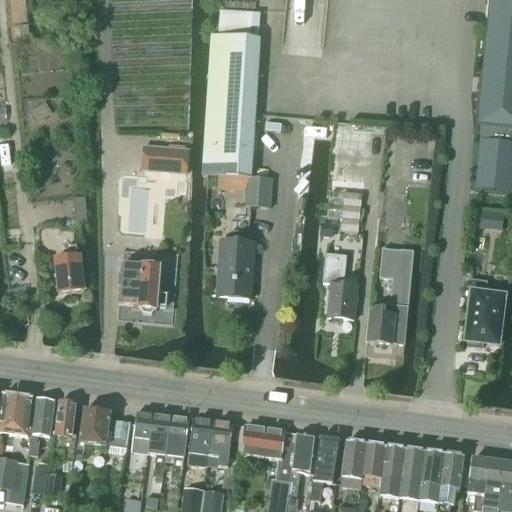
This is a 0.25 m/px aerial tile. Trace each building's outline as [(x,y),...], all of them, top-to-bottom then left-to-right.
[(511,0),(489,0),(481,80),(477,122),(476,129),(480,129),(474,192),(511,195),(511,0)] [(203,178),(203,180),(205,180),(208,180),(219,181),(251,183),(260,43),(257,43),(257,39),(259,17),(218,14),(217,40),(212,40),(203,178)] [(144,150),(142,174),(186,178),(188,154),(144,150)] [(244,210),(270,211),(272,185),(246,183),(244,210)] [(329,194),(326,222),(342,224),(341,235),(357,237),(361,198),(329,194)] [(84,202),(73,203),(75,227),(86,226),(84,202)] [(472,213),(470,230),(486,232),(488,215),(472,213)] [(322,230),(321,240),(333,241),(334,231),(322,230)] [(218,301),(251,303),(254,249),(221,247),(218,301)] [(58,299),(84,296),(80,260),(78,261),(76,250),(65,251),(66,262),(54,264),(58,299)] [(403,350),(411,260),(412,255),(382,252),(379,282),(390,283),(389,292),(391,293),(389,309),(383,309),(382,314),(369,312),(366,346),(403,350)] [(326,322),(353,324),(356,290),(344,289),(347,260),(326,258),(323,287),(330,288),(326,322)] [(118,309),(138,310),(138,313),(140,313),(142,316),(143,318),(151,319),(151,317),(154,315),(156,314),(156,311),(165,312),(166,298),(158,298),(159,272),(157,272),(142,271),(142,272),(121,270),(118,309)] [(469,310),(465,344),(468,345),(468,350),(480,352),(481,346),(497,348),(503,300),(483,298),(484,286),(469,284),(466,310),(469,310)] [(3,398),(0,418),(0,437),(27,441),(33,402),(3,398)] [(30,454),(29,460),(37,461),(39,447),(37,447),(38,441),(50,442),(55,405),(37,403),(30,454)] [(59,406),(52,453),(65,455),(62,475),(71,477),(73,463),(75,447),(79,422),(75,421),(77,409),(59,406)] [(79,447),(76,447),(75,447),(73,463),(82,465),(84,449),(106,451),(107,447),(108,445),(111,445),(109,456),(126,458),(130,427),(110,424),(111,416),(108,416),(106,413),(98,412),(95,414),(85,413),(79,447)] [(136,417),(131,456),(149,458),(154,419),(136,417)] [(154,419),(149,458),(156,459),(154,474),(152,484),(162,485),(166,461),(167,461),(172,422),(154,419)] [(172,422),(167,461),(174,462),(172,480),(179,480),(182,478),(189,424),(172,422)] [(206,467),(207,467),(213,427),(193,424),(188,466),(206,468),(206,467)] [(207,467),(207,471),(226,473),(223,492),(232,493),(235,468),(228,467),(233,429),(213,427),(207,467)] [(245,431),(241,459),(256,461),(271,463),(277,463),(274,484),(289,486),(290,480),(296,438),(284,437),(284,436),(245,431)] [(289,495),(287,503),(296,504),(299,477),(308,478),(313,440),(296,438),(290,480),(289,486),(290,486),(289,495)] [(319,441),(309,502),(309,504),(319,506),(322,485),(331,487),(337,443),(319,441)] [(341,479),(340,491),(360,493),(361,488),(367,447),(346,444),(341,479)] [(367,447),(361,488),(371,489),(379,490),(380,490),(379,499),(380,499),(387,450),(367,447)] [(387,450),(380,499),(398,502),(405,452),(387,450)] [(405,452),(398,502),(418,505),(425,455),(405,452)] [(425,455),(418,505),(437,507),(439,490),(443,458),(425,455)] [(437,507),(436,511),(449,511),(450,509),(451,495),(459,496),(464,460),(443,458),(439,490),(437,507)] [(482,511),(489,464),(472,462),(467,498),(475,499),(473,511),(482,511)] [(0,463),(0,494),(6,495),(10,495),(9,501),(24,503),(27,477),(14,476),(15,466),(0,463)] [(489,464),(482,511),(498,511),(505,466),(489,464)] [(511,511),(511,466),(505,466),(498,511),(511,511)] [(45,500),(49,472),(36,470),(31,497),(45,500)] [(45,500),(58,502),(61,481),(49,479),(45,500)] [(271,483),(267,511),(286,511),(287,503),(289,495),(290,486),(289,486),(274,484),(271,483)] [(176,511),(179,495),(168,493),(165,511),(176,511)] [(200,511),(203,495),(183,493),(180,511),(200,511)] [(202,511),(221,511),(223,499),(205,496),(202,511)] [(139,511),(141,503),(126,501),(125,511),(139,511)]
